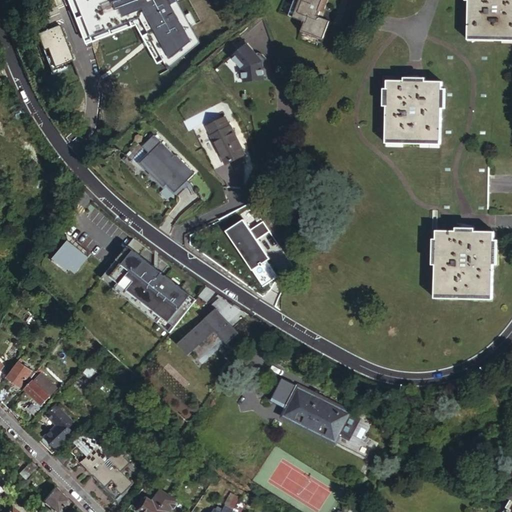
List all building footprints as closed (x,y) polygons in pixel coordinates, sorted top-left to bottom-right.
[(177,0),(74,0),(72,1),(87,39),(140,18),(168,70),(201,43),(177,0)] [(300,0),(299,0),(295,0),(289,16),(305,23),(302,31),(323,39),(330,20),(323,18),(327,10),(325,10),(328,0),(300,0)] [(511,0),(467,0),(466,35),(496,36),(511,35),(511,0)] [(73,60),(60,25),(37,34),(51,69),(73,60)] [(247,44),(225,63),(234,73),(235,82),(264,79),(262,64),(261,64),(260,59),(247,44)] [(441,137),(442,78),(417,77),(387,77),(386,136),(441,137)] [(210,128),(229,165),(248,155),(228,119),(210,128)] [(0,157),(12,182),(27,175),(32,185),(43,180),(23,139),(17,142),(10,127),(0,132),(0,157)] [(178,196),(195,174),(174,158),(173,159),(150,141),(140,154),(148,160),(140,171),(167,192),(169,189),(178,196)] [(265,261),(271,257),(259,239),(272,230),(265,220),(252,229),(245,219),(230,229),(263,278),(272,272),(265,261)] [(493,296),(494,234),(467,234),(440,233),(438,233),(437,265),(437,295),(493,296)] [(54,256),(75,274),(91,255),(70,237),(54,256)] [(102,279),(171,333),(196,300),(128,246),(102,279)] [(189,353),(216,328),(228,341),(239,331),(216,306),(178,341),(189,353)] [(40,363),(26,351),(8,372),(21,385),(40,363)] [(52,393),(35,378),(26,389),(43,403),(52,393)] [(301,385),(299,389),(333,406),(335,402),(301,385)] [(333,406),(299,389),(289,410),(312,422),(310,426),(329,435),(333,430),(341,434),(352,411),(335,402),(333,406)] [(42,444),(54,456),(64,446),(76,435),(71,430),(77,424),(59,407),(50,416),(61,428),(58,431),(56,430),(42,444)] [(333,430),(329,435),(338,440),(341,434),(333,430)] [(110,456),(88,434),(70,452),(75,457),(71,460),(78,467),(80,465),(97,483),(95,484),(116,506),(130,493),(129,492),(134,486),(132,484),(134,482),(122,469),(130,460),(124,454),(133,445),(127,439),(110,456)] [(64,446),(54,456),(63,465),(69,458),(68,451),(64,446)] [(27,476),(38,467),(32,461),(23,470),(27,476)] [(511,511),(511,477),(507,485),(511,487),(496,510),(499,511),(511,511)] [(57,511),(67,499),(54,488),(43,502),(56,511),(57,511)] [(165,504),(171,494),(162,488),(159,492),(160,496),(158,499),(165,504)] [(165,504),(173,509),(174,508),(175,508),(178,504),(178,499),(171,494),(165,504)] [(158,511),(165,504),(158,499),(156,497),(154,500),(149,497),(141,509),(145,511),(158,511)] [(26,510),(28,511),(34,511),(37,509),(39,507),(32,502),(26,510)] [(231,511),(234,508),(229,506),(230,504),(227,502),(221,511),(215,508),(212,511),(231,511)]
